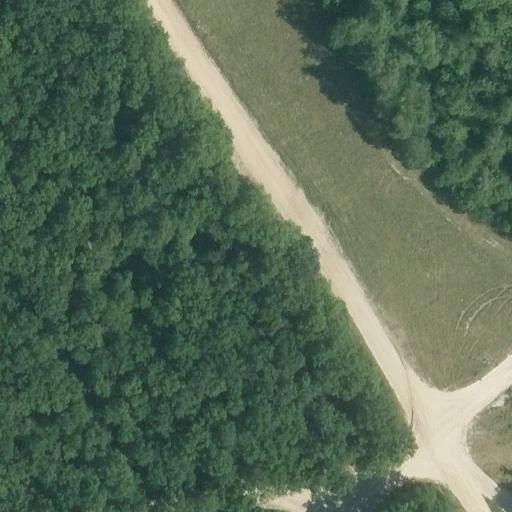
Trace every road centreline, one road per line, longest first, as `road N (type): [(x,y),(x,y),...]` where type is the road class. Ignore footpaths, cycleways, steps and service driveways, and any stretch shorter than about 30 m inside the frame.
road 1 (track): [(478,511),(412,392),(161,0)]
road 2 (track): [(264,498),(0,106)]
road 3 (track): [(169,511),(347,495),(390,474),(511,370)]
